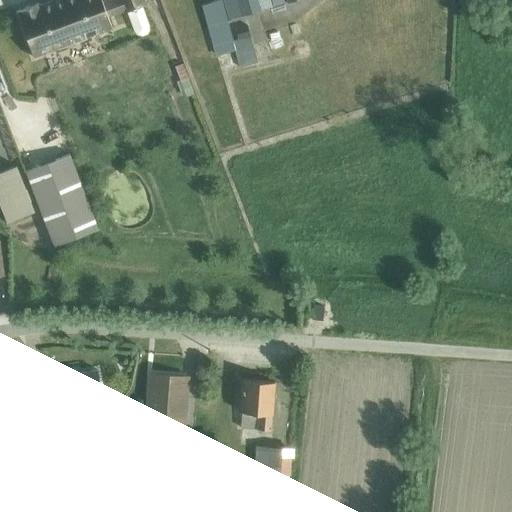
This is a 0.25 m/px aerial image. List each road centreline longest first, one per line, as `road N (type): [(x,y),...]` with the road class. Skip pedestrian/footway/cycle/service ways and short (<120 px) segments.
road 1 (unclassified): [(511,352),(84,326),(0,331)]
road 2 (track): [(440,348),(423,511)]
